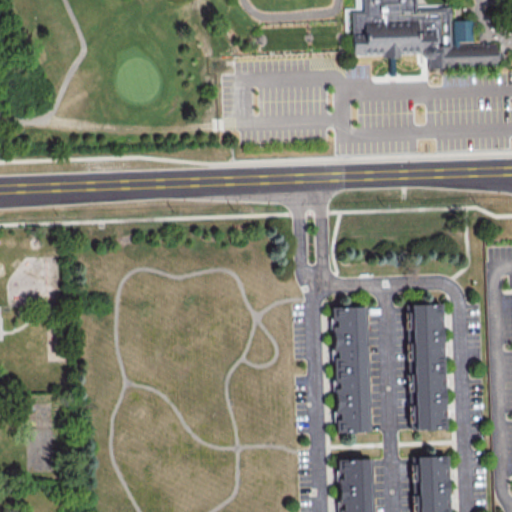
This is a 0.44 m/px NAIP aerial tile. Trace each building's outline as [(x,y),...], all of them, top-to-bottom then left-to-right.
[(354,56),(352,14),(366,14),(365,0),(420,0),(421,11),(440,10),(440,8),(454,8),(454,22),(474,21),(475,42),(459,42),(459,47),(497,45),(498,68),(430,70),(430,59),(427,57),(425,53),(400,54),(400,58),(385,59),(384,55),(354,56)] [(409,303),(412,428),(443,427),(440,302),(409,303)] [(332,432),(367,431),(364,305),(330,306),(332,432)] [(415,511),(446,511),(445,455),(414,455),(415,511)] [(370,511),(369,457),(334,458),(336,503),(336,511),(370,511)]
